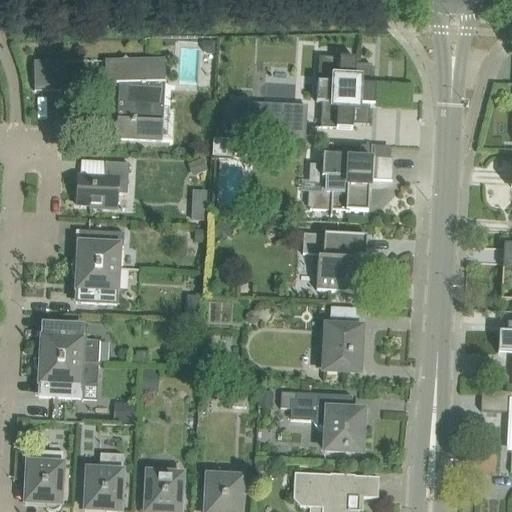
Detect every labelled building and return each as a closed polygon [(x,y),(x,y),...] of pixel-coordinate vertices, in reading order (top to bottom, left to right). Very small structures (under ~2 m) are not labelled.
[(215,41),(202,41),(202,51),(208,56),(216,56),(215,41)] [(317,84),(316,104),(321,104),(320,129),(352,131),(352,126),(368,127),(369,107),(374,107),(375,87),(370,87),(371,67),(355,66),(356,60),(340,60),(339,65),(323,64),(322,84),(317,84)] [(105,85),(119,85),(117,120),(116,140),(162,143),(163,123),(162,123),(163,104),(164,96),(161,96),(161,84),(165,84),(165,61),(104,63),(105,85)] [(63,63),(33,64),(34,92),(64,92),(63,63)] [(237,126),(237,128),(279,130),(281,130),(282,106),(238,104),(238,106),(237,126)] [(213,137),(213,154),(231,155),(231,138),(213,137)] [(310,191),(309,212),(350,214),(358,214),(368,215),(369,191),(369,190),(369,181),(373,181),(392,182),(393,160),(390,160),(358,158),(357,158),(356,163),(350,163),(350,158),(322,157),(322,166),(311,166),(310,183),(322,183),(321,192),(310,191)] [(203,160),(192,164),(197,176),(208,172),(203,160)] [(129,165),(105,164),(104,179),(78,178),(76,207),(90,208),(90,209),(116,211),(117,196),(127,196),(129,165)] [(191,210),(190,220),(202,221),(203,210),(191,210)] [(219,222),(210,236),(223,246),(233,231),(219,222)] [(194,229),(194,243),(204,244),(205,230),(194,229)] [(70,267),(70,268),(118,271),(119,249),(123,249),(124,235),(79,233),(78,257),(76,257),(74,259),(73,261),(72,263),(72,265),(71,268),(70,267)] [(303,236),(302,256),(322,257),(322,261),(322,273),(317,273),(316,292),(336,293),(339,296),(342,293),(357,294),(359,267),(361,267),(365,264),(365,259),(366,239),(324,236),(324,237),(303,236)] [(511,246),(503,246),(502,268),(511,268),(511,246)] [(73,278),(75,280),(77,280),(75,304),(120,307),(121,293),(117,292),(118,271),(70,268),(70,269),(71,269),(71,270),(71,272),(71,273),(72,274),(72,276),(73,278)] [(187,302),(186,320),(200,320),(201,302),(187,302)] [(316,359),(316,361),(316,363),(316,364),(317,366),(318,367),(319,368),(321,369),(322,370),(324,370),(324,371),(324,373),(359,375),(360,354),(359,354),(360,346),(361,330),(359,330),(359,331),(358,331),(358,318),(356,318),(356,310),(330,309),(329,329),(326,329),(325,351),(325,352),(323,352),(321,353),(320,354),(318,355),(317,356),(316,357),(316,359)] [(245,314),(245,320),(249,324),(255,324),(259,321),(259,315),(256,311),(250,311),(245,314)] [(499,334),(498,355),(499,355),(511,355),(511,326),(507,326),(507,335),(500,335),(500,334),(499,334)] [(33,362),(96,366),(96,350),(94,344),(89,342),(86,341),(86,339),(87,332),(87,329),(42,327),(41,343),(41,351),(39,351),(37,353),(36,356),(35,359),(34,362),(33,362)] [(136,357),(135,366),(149,366),(150,353),(136,352),(136,357)] [(33,362),(33,363),(34,363),(34,366),(35,369),(36,372),(38,374),(40,374),(39,382),(38,399),(83,401),(84,386),(95,385),(96,366),(33,362)] [(142,371),(142,392),(159,392),(159,372),(142,371)] [(233,391),(232,409),(246,410),(247,392),(233,391)] [(511,394),(481,392),(480,413),(511,414),(511,433),(511,449),(511,394)] [(259,394),(259,409),(272,410),(273,394),(259,394)] [(326,433),(325,453),(343,454),(344,450),(361,451),(362,427),(358,427),(359,419),(363,420),(363,413),(351,413),(352,398),(281,395),(281,410),(290,411),(290,422),(315,423),(315,425),(316,427),(318,428),(319,430),(320,431),(322,432),(324,433),(326,433)] [(120,403),(119,424),(136,425),(137,404),(120,403)] [(57,511),(58,511),(59,511),(60,509),(61,507),(63,454),(40,453),(40,461),(27,460),(25,505),(45,506),(46,508),(46,510),(47,510),(47,511),(48,511),(57,511)] [(87,467),(84,511),(120,511),(123,458),(101,456),(100,468),(87,467)] [(255,461),(254,472),(267,473),(268,462),(255,461)] [(180,511),(182,477),(160,475),(160,471),(147,471),(144,511),(180,511)] [(240,511),(242,480),(223,479),(220,478),(220,475),(207,474),(204,511),(240,511)] [(322,510),(321,511),(358,511),(359,500),(378,501),(379,480),(355,479),(355,478),(330,477),(294,475),(293,501),(300,509),(322,510)]
